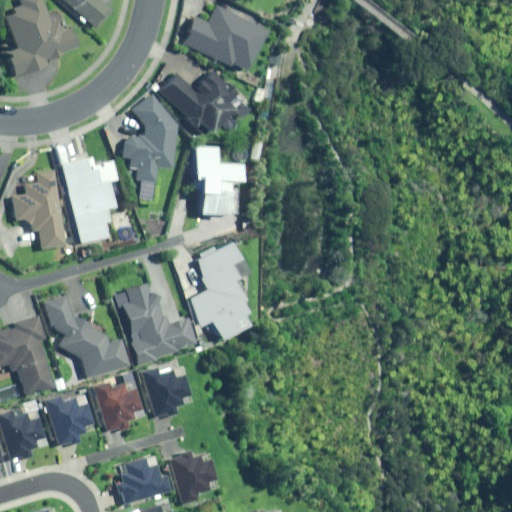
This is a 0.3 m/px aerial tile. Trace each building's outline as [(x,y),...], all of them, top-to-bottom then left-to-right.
[(59,56),(58,53),(72,48),(65,30),(58,33),(52,18),(46,20),(38,0),(16,0),(19,7),(8,11),(10,17),(2,20),(13,50),(1,54),(10,79),(42,67),(40,60),(44,59),(45,61),(59,56)] [(57,0),(90,29),(107,10),(95,0),(57,0)] [(258,32),(209,8),(201,24),(189,18),(177,45),(223,67),(224,64),(239,72),(258,32)] [(228,96),(203,72),(185,90),(168,73),(151,91),(189,127),(192,124),(204,134),(227,109),(221,103),(228,96)] [(170,127),(145,96),(126,110),(138,126),(137,136),(129,135),(129,140),(117,139),(116,159),(124,159),(123,170),(129,170),(128,182),(135,183),(149,184),(149,183),(150,169),(164,170),(170,127)] [(191,180),(190,196),(191,196),(190,214),(220,216),(222,182),(232,183),(233,166),(210,164),(211,149),(189,147),(187,180),(191,180)] [(88,166),(86,158),(56,165),(74,244),(99,238),(96,223),(101,222),(98,210),(106,208),(100,183),(111,180),(106,161),(88,166)] [(20,194),(6,198),(10,221),(18,220),(26,226),(27,231),(33,230),(35,250),(59,247),(48,172),(16,180),(20,194)] [(130,231),(126,218),(112,222),(116,235),(130,231)] [(233,303),(235,302),(227,281),(230,280),(223,264),(231,261),(224,243),(209,249),(208,247),(192,253),(195,259),(190,260),(203,291),(200,292),(183,299),(194,326),(205,322),(207,327),(201,330),(206,342),(214,338),(239,328),(234,315),(238,314),(233,303)] [(144,284),(121,291),(125,304),(117,306),(125,335),(133,333),(136,341),(125,344),(132,366),(150,361),(150,359),(171,352),(170,350),(188,345),(181,319),(162,325),(156,306),(150,307),(150,305),(155,296),(146,291),(144,284)] [(81,322),(73,319),(71,319),(68,320),(62,299),(40,305),(47,327),(48,327),(50,332),(59,336),(55,347),(75,358),(82,381),(124,369),(116,342),(103,346),(100,336),(82,329),(85,323),(81,322)] [(41,338),(34,316),(9,324),(11,328),(0,330),(0,366),(4,365),(6,372),(12,370),(20,396),(48,388),(33,340),(41,338)] [(173,416),(171,409),(179,407),(177,400),(186,397),(180,376),(171,379),(168,370),(155,374),(153,369),(137,373),(151,419),(163,416),(164,419),(173,416)] [(125,430),(123,423),(131,421),(129,414),(138,411),(131,390),(122,393),(120,385),(107,389),(105,383),(89,388),(103,433),(114,430),(115,433),(125,430)] [(77,444),(75,437),(82,435),(80,428),(90,426),(83,404),(74,407),(71,399),(58,403),(57,397),(40,402),(54,448),(66,444),(67,447),(77,444)] [(28,459),(26,452),(34,450),(32,443),(41,440),(35,419),(26,422),(23,414),(10,417),(8,412),(0,414),(0,442),(6,462),(18,459),(19,462),(28,459)] [(194,455),(186,457),(184,450),(174,453),(175,456),(163,459),(177,505),(193,501),(191,495),(204,491),(202,483),(211,480),(205,459),(196,461),(194,455)] [(114,474),(117,482),(110,484),(113,494),(116,493),(119,505),(165,492),(160,475),(155,477),(151,464),(142,467),(140,457),(118,464),(121,473),(114,474)]
